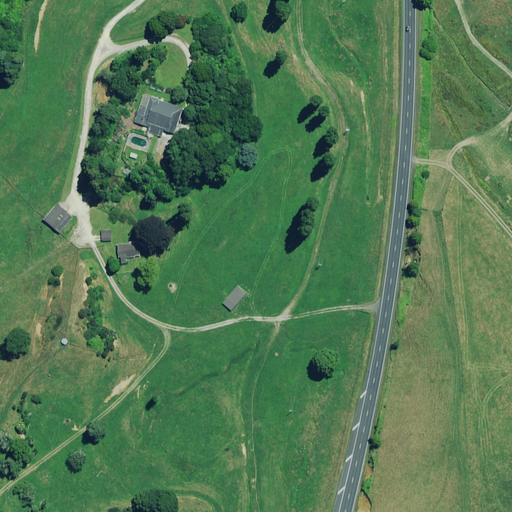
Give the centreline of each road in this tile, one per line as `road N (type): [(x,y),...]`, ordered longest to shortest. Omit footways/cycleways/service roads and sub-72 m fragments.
road 1 (track): [(300,0),(306,54),(336,115),(338,163),(321,243),(252,398),(258,511)]
road 2 (trunk): [(346,511),(391,287),(410,0)]
road 3 (track): [(179,328),(119,403),(0,506)]
